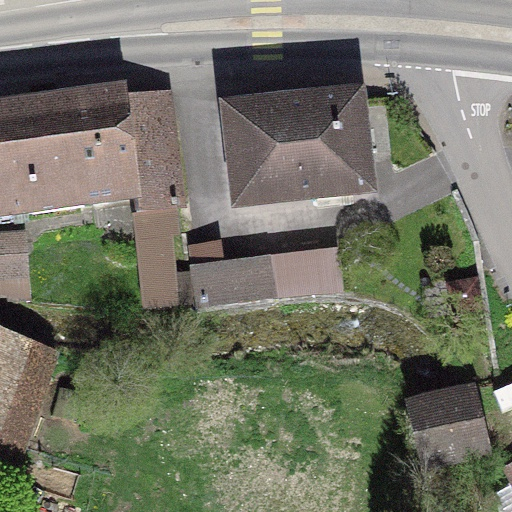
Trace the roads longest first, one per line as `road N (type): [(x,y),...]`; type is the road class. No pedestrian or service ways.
road 1 (primary): [(0,49),(267,18),(360,20)]
road 2 (residential): [(452,26),(470,156),(511,244)]
